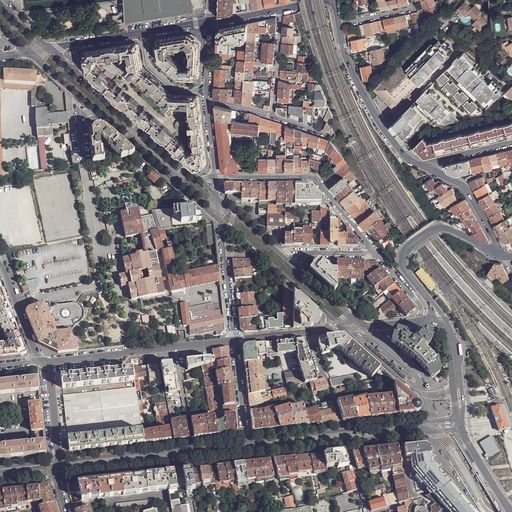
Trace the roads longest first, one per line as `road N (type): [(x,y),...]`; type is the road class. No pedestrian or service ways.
road 1 (tertiary): [(57,470),(346,440)]
road 2 (tertiary): [(198,178),(48,48)]
road 3 (residential): [(377,253),(314,178),(215,177)]
road 4 (tertiary): [(94,110),(220,221)]
road 5 (residential): [(503,256),(437,227),(401,259),(427,298)]
road 6 (residential): [(420,164),(378,122),(338,23)]
road 7 (tertiary): [(220,221),(329,315)]
road 8 (tertiary): [(193,446),(57,465)]
road 9 (tertiary): [(344,329),(419,393),(453,390)]
road 10 (residential): [(503,256),(462,186),(420,164)]
road 11 (residential): [(44,362),(167,348)]
road 12 (unknown): [(364,94),(446,7)]
